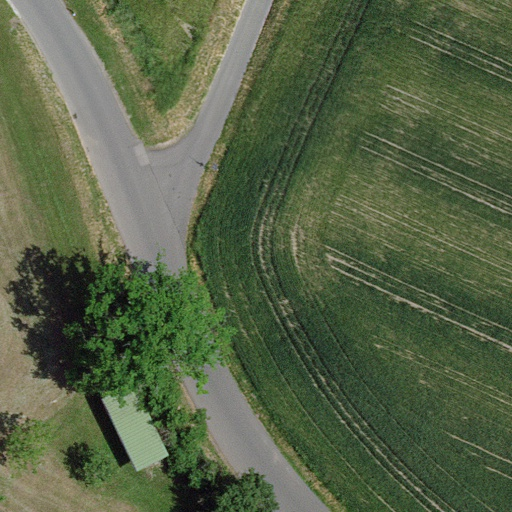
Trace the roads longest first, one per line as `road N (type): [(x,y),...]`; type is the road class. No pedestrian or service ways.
road 1 (unclassified): [(155,255),(218,401),(300,511)]
road 2 (unclassified): [(38,0),(82,73),(155,255)]
road 3 (unclassified): [(155,255),(262,0)]
